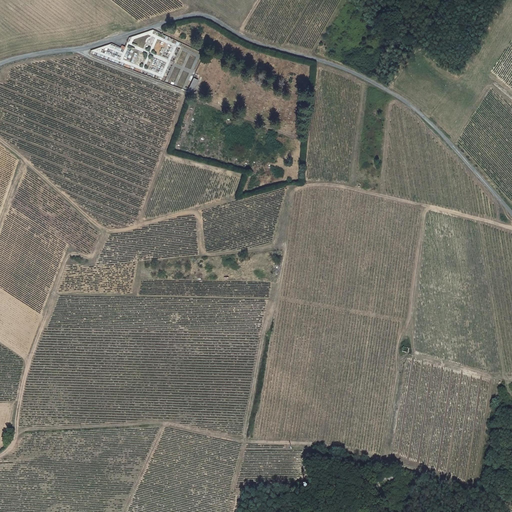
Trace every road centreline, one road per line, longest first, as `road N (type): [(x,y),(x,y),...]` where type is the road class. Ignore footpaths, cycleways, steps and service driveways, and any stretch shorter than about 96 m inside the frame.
road 1 (track): [(511,227),(307,184),(288,190),(279,244),(208,254),(201,251),(199,209),(107,230),(0,140)]
road 2 (unclassified): [(0,65),(204,16),(403,100),(511,213)]
road 3 (track): [(14,432),(152,422),(236,440),(329,444),(511,509)]
road 4 (track): [(0,454),(13,441),(28,359),(66,259),(92,256),(107,230)]
road 5 (track): [(380,460),(429,206)]
